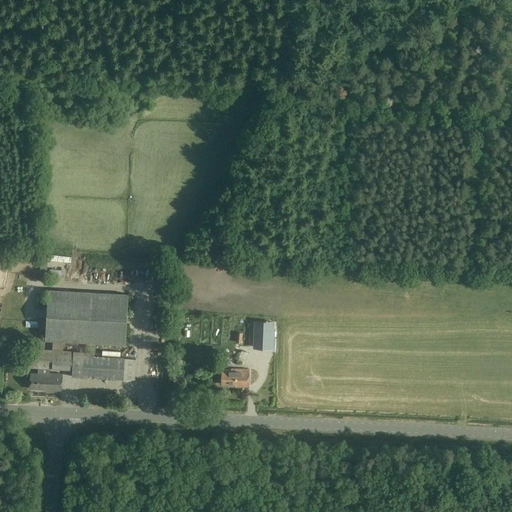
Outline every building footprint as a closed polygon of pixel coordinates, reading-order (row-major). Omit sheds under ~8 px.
[(45,340),(52,340),(52,350),(63,350),(63,341),(125,344),(128,294),(48,289),(45,340)] [(271,322),(255,321),(255,327),(255,335),(254,347),(270,348),(271,336),(271,327),(271,322)] [(32,349),(31,367),(41,368),(41,374),(31,373),(30,388),(48,389),(48,391),(61,391),(62,374),(49,373),(49,368),(73,369),(72,377),(123,380),(124,358),(84,356),(84,352),(32,349)] [(125,358),(124,378),(135,379),(136,359),(125,358)] [(249,369),(232,369),(232,370),(222,370),(221,384),(236,385),(236,386),(249,387),(249,369)]
